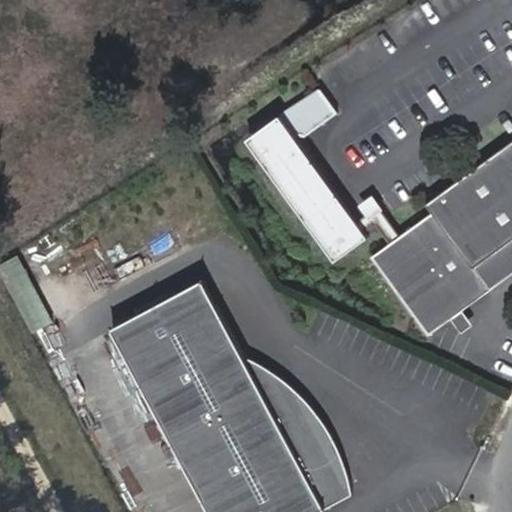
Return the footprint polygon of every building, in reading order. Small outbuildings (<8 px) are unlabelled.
[(326,91),(262,140),(341,263),(387,236),(395,246),(407,236),(388,212),(395,211),(383,194),(360,210),(309,138),(346,114),(326,91)] [(484,266),(511,244),(511,143),(435,203),(441,210),(407,236),(395,246),(381,256),(440,334),(500,287),(484,266)] [(511,244),(484,266),(500,287),(511,278),(511,244)] [(24,251),(3,262),(36,329),(58,318),(24,251)] [(246,361),(201,276),(110,324),(209,511),(309,511),(349,491),(349,489),(348,487),(348,486),(348,483),(347,482),(347,479),(347,478),(346,476),(346,474),(345,472),(345,470),(344,468),(344,466),(343,464),(343,463),(342,461),(342,459),(341,457),(341,455),(340,453),(339,451),(339,450),(337,448),(337,446),(336,444),(335,442),(335,440),(334,439),(333,437),(332,435),(331,434),(330,432),(329,430),(328,428),(327,427),(326,425),(325,423),(324,422),(323,420),(322,419),(321,417),(319,415),(318,414),(317,412),(316,411),(315,409),(313,408),(312,406),(311,405),(309,403),(308,402),(307,400),(305,399),(304,397),(303,396),(301,395),(300,393),(298,392),(297,391),(295,390),(294,389),(292,387),(291,386),(289,384),(288,383),(286,382),(285,381),(283,380),(281,379),(280,378),(278,377),(276,375),(275,375),(273,374),(271,373),(270,372),(268,371),(266,370),(264,369),(262,368),(261,368),(259,366),(257,366),(255,365),(253,364),(252,363),(250,363),(248,362),(246,361)]
